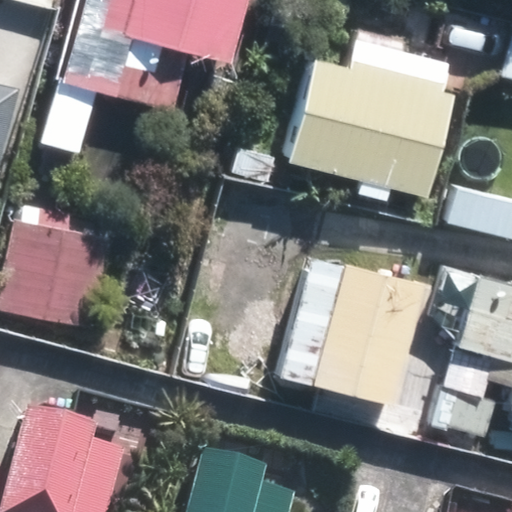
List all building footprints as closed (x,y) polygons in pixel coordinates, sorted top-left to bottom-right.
[(65,0),(31,134),(71,145),(87,84),(165,105),(180,43),(224,54),(237,0),(65,0)] [(511,22),(505,21),(492,69),(511,74),(511,22)] [(337,58),(301,49),(275,154),(418,189),(443,86),(434,83),(436,75),(339,52),(337,58)] [(0,146),(15,89),(0,84),(0,146)] [(68,152),(39,144),(33,168),(61,176),(68,152)] [(489,229),(511,235),(511,195),(508,212),(495,209),(489,229)] [(70,224),(74,208),(17,198),(14,215),(2,213),(0,225),(0,305),(84,321),(101,231),(70,224)] [(416,275),(332,254),(330,263),(299,255),(272,367),(301,374),(301,378),(385,399),(397,352),(428,360),(435,327),(406,319),(416,275)] [(511,278),(467,267),(448,341),(483,350),(476,374),(502,380),(496,402),(503,404),(499,422),(511,425),(511,278)] [(479,430),(489,392),(447,382),(446,388),(433,385),(425,417),(479,430)] [(105,511),(119,455),(84,447),(88,433),(15,416),(1,473),(0,473),(0,511),(105,511)] [(288,511),(291,501),(253,491),(256,476),(191,460),(177,511),(288,511)]
